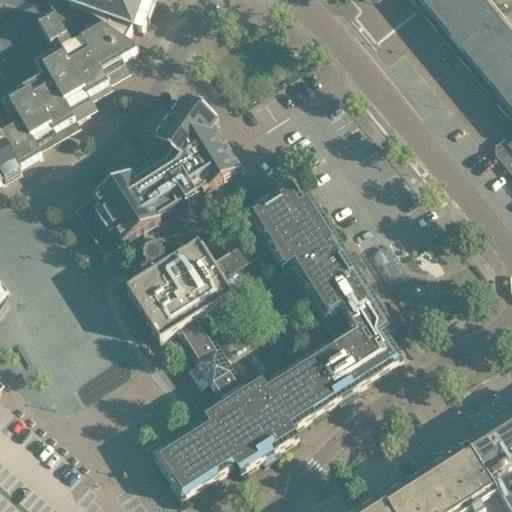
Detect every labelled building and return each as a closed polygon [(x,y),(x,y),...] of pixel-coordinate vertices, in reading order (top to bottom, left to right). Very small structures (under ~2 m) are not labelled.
[(40,29),(55,21),(43,0),(0,0),(0,70),(48,43),(40,29)] [(43,0),(55,21),(69,47),(87,20),(102,29),(138,56),(139,57),(140,55),(127,46),(134,35),(144,38),(148,26),(150,27),(151,26),(147,25),(153,10),(156,11),(157,10),(153,8),(156,0),(43,0)] [(511,153),(511,2),(510,0),(416,0),(511,115),(511,146),(508,149),(511,153)] [(91,119),(85,109),(94,105),(91,100),(110,89),(107,84),(123,74),(121,71),(126,68),(124,65),(138,56),(102,29),(87,20),(69,47),(55,21),(40,29),(48,43),(0,70),(0,137),(21,174),(24,172),(23,172),(40,162),(41,163),(43,161),(39,156),(58,145),(58,146),(60,144),(59,143),(57,144),(55,139),(91,119)] [(279,59),(286,48),(259,31),(252,43),(279,59)] [(242,38),(223,58),(251,84),(270,64),(242,38)] [(123,185),(94,203),(95,204),(102,214),(95,218),(111,243),(117,239),(124,250),(162,227),(160,225),(180,212),(179,211),(185,208),(187,211),(198,204),(197,201),(202,197),(203,198),(203,197),(205,200),(242,176),(215,133),(220,126),(193,107),(187,103),(155,147),(156,148),(155,150),(156,151),(150,159),(149,158),(149,159),(148,160),(149,160),(148,161),(140,166),(140,165),(138,166),(139,167),(138,167),(130,172),(130,171),(128,172),(129,173),(127,174),(128,176),(127,177),(128,178),(129,178),(131,181),(123,185)] [(0,190),(23,178),(21,174),(0,137),(0,190)] [(149,273),(142,277),(146,284),(144,285),(139,289),(128,296),(162,348),(176,339),(196,371),(192,373),(206,395),(210,392),(220,407),(203,418),(206,422),(207,423),(208,426),(171,449),(170,450),(153,460),(182,506),(237,471),(239,475),(240,476),(242,480),(263,467),(265,471),(283,460),(280,456),(300,443),(295,435),(309,426),(332,411),(333,411),(339,408),(341,412),(361,399),(358,395),(405,366),(387,337),(395,332),(390,324),(381,329),(376,320),(384,315),(369,291),(368,290),(359,275),(363,273),(352,255),(348,258),(338,242),(323,219),(323,218),(312,201),(304,206),(292,188),(278,197),(276,193),(258,204),(261,208),(247,217),(260,237),(240,250),(231,255),(212,268),(200,250),(195,253),(177,265),(167,271),(166,268),(166,266),(166,260),(163,255),(158,253),(152,253),(148,256),(145,261),(145,267),(149,273)] [(0,286),(0,323),(4,325),(20,306),(6,285),(0,286)] [(384,315),(376,320),(381,329),(390,324),(384,315)] [(511,511),(511,419),(469,447),(470,448),(467,451),(507,511),(511,511)] [(356,511),(355,511),(507,511),(467,451),(466,451),(470,458),(465,461),(461,454),(404,490),(400,484),(356,511)]
